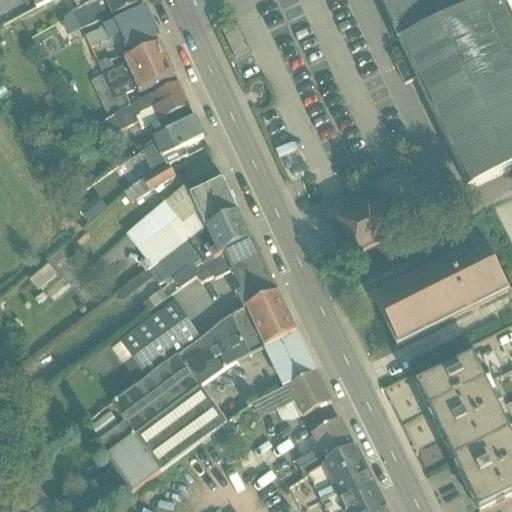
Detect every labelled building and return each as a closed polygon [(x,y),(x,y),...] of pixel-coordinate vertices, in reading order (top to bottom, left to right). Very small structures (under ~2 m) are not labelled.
[(114,21),(146,7),(143,0),(114,0),(106,4),(114,21)] [(511,0),(391,0),(390,1),(382,5),(407,64),(396,69),(406,89),(416,85),(468,197),(511,176),(511,0)] [(128,65),(164,49),(148,12),(111,28),(128,65)] [(90,19),(70,27),(78,46),(97,38),(90,19)] [(0,76),(12,72),(0,41),(0,76)] [(128,65),(135,82),(172,65),(164,49),(128,65)] [(142,97),(178,81),(172,65),(135,82),(142,97)] [(154,127),(192,110),(182,86),(144,103),(154,127)] [(167,161),(207,141),(197,122),(158,142),(167,161)] [(121,140),(134,137),(130,123),(117,127),(121,140)] [(194,200),(210,233),(246,216),(230,183),(194,200)] [(360,263),(406,239),(387,201),(340,225),(360,263)] [(230,278),(267,261),(246,216),(210,233),(230,278)] [(397,348),(511,293),(483,246),(374,298),(397,348)] [(230,278),(248,315),(284,298),(267,261),(230,278)] [(65,270),(46,285),(64,307),(83,293),(65,270)] [(266,352),(302,335),(284,298),(248,315),(266,352)] [(266,352),(284,392),(320,375),(302,335),(266,352)] [(433,418),(494,388),(480,361),(419,391),(433,418)] [(299,422),(335,405),(320,375),(284,392),(299,422)] [(506,413),(494,388),(433,418),(446,443),(506,413)] [(511,423),(506,413),(446,443),(458,468),(511,441),(511,423)] [(295,447),(307,478),(354,449),(339,422),(295,447)] [(511,472),(511,441),(458,468),(471,493),(511,472)] [(383,511),(354,449),(307,478),(323,511),(383,511)] [(511,472),(471,493),(480,511),(496,511),(511,504),(511,472)]
